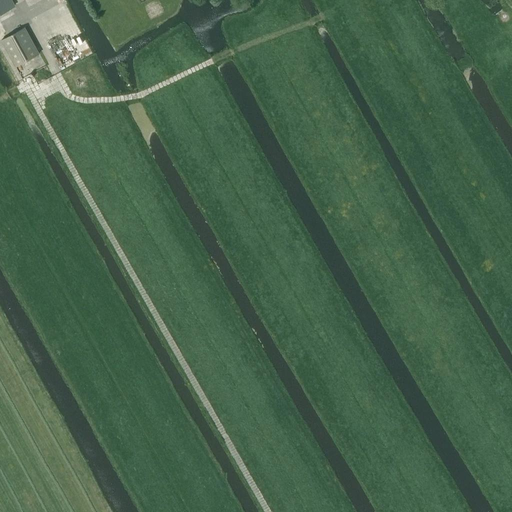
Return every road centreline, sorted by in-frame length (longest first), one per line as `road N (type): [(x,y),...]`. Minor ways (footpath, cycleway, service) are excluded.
road 1 (track): [(267,511),(31,97),(60,82),(16,0)]
road 2 (track): [(60,82),(84,100),(121,98),(210,61)]
